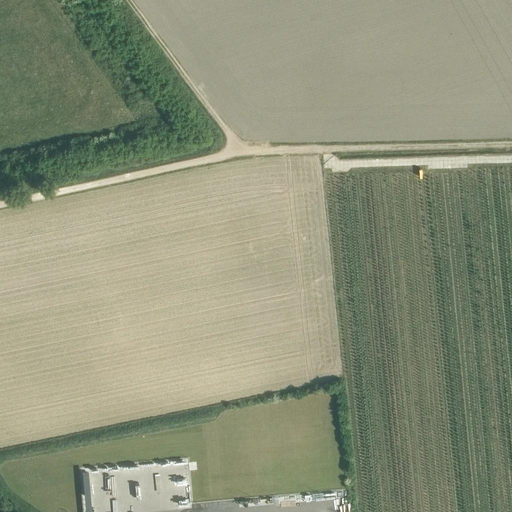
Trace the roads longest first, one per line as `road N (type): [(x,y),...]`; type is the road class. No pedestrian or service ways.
road 1 (track): [(511,141),(243,150)]
road 2 (track): [(243,150),(0,205)]
road 3 (track): [(135,0),(243,150)]
